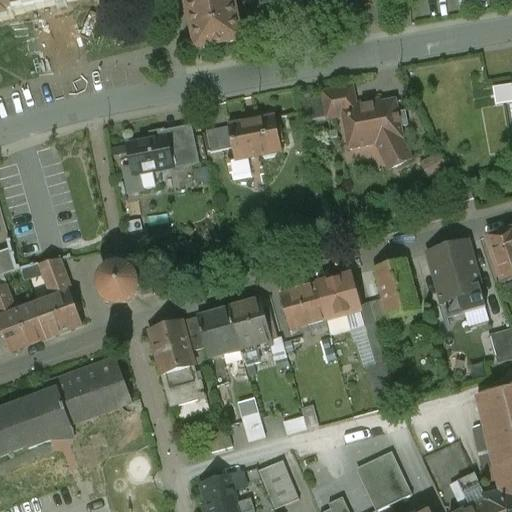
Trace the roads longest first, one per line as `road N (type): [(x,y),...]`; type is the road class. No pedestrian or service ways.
road 1 (residential): [(123,329),(511,215)]
road 2 (residential): [(0,135),(89,109),(306,67)]
road 3 (residential): [(306,67),(511,33)]
road 4 (residential): [(171,477),(123,329)]
road 5 (residential): [(0,375),(123,329)]
road 6 (residential): [(171,477),(287,439)]
